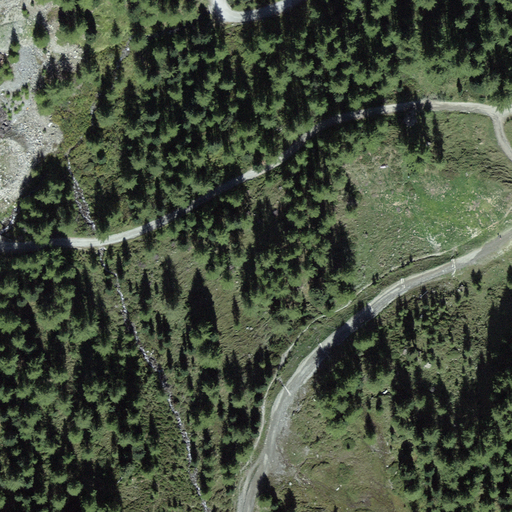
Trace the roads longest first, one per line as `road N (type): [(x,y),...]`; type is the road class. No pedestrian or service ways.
road 1 (track): [(0,249),(118,238),(195,205),(336,120),(391,107),(511,106)]
road 2 (track): [(246,511),(281,401),(301,370),(382,299),(511,232)]
